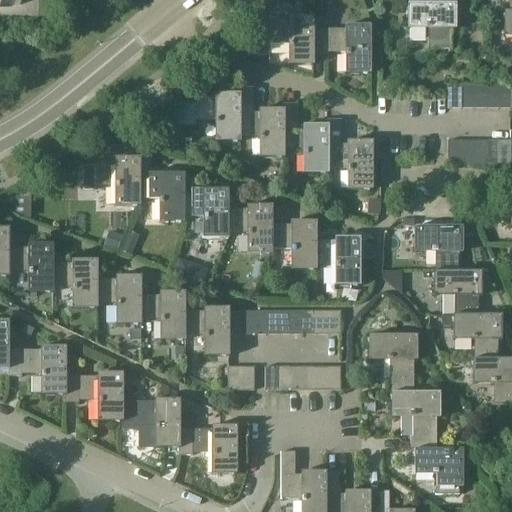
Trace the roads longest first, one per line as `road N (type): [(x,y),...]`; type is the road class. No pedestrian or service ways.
road 1 (residential): [(150,14),(239,75),(314,93),(363,116),(507,124)]
road 2 (residential): [(186,511),(0,424)]
road 3 (tertiary): [(0,130),(50,100),(150,14)]
road 4 (residential): [(352,431),(259,431),(257,479),(235,511)]
